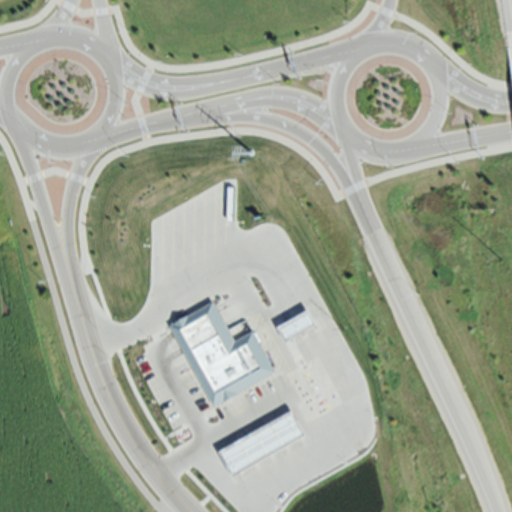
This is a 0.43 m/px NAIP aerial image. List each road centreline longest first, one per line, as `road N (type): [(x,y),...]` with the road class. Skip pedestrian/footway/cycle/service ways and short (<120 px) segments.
road 1 (primary): [(50,38),(20,56),(8,101),(37,140),(83,143),(113,114),(114,71),(86,42),(50,38)]
road 2 (primary): [(374,50),(344,72),(339,118),(370,150),(406,150),(434,126),(440,89),(411,53),(374,50)]
road 3 (motorway): [(372,226),(502,511)]
road 4 (primary): [(98,134),(279,99),(343,127)]
road 5 (primary): [(357,58),(190,91),(114,71)]
road 6 (tertiary): [(74,306),(121,422),(194,511)]
road 7 (motorway): [(209,113),(260,118),(313,142),(372,226)]
road 8 (tertiary): [(20,127),(74,306)]
road 9 (tertiary): [(74,306),(70,199),(93,137)]
